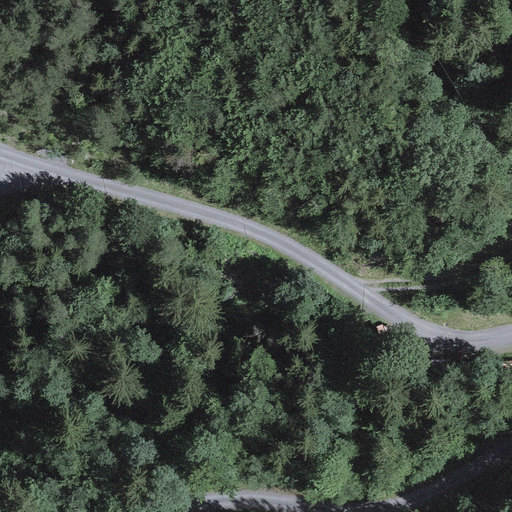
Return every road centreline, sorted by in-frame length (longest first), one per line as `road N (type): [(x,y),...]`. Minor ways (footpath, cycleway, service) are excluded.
road 1 (track): [(26,163),(263,234),(415,327),(469,338),(511,331)]
road 2 (track): [(511,445),(415,498),(367,509),(247,495),(162,511)]
road 3 (track): [(344,283),(448,281),(511,252)]
